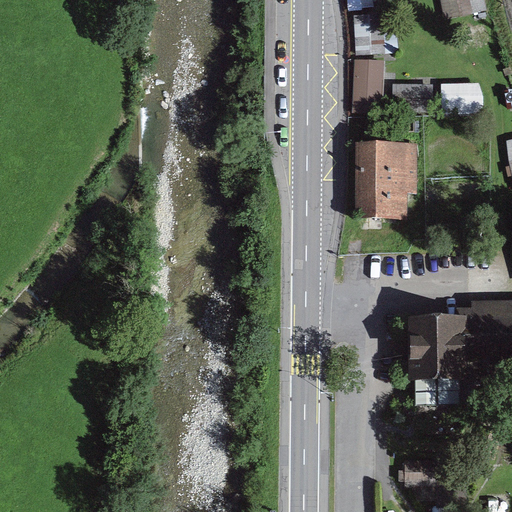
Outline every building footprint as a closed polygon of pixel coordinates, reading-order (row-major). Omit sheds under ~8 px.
[(463,0),(465,14),(485,12),(484,0),(463,0)] [(384,48),(385,14),(358,13),(356,48),(384,48)] [(357,64),(355,112),(378,113),(381,65),(357,64)] [(479,86),(442,87),(443,116),(482,116),(483,100),(479,86)] [(433,87),(393,88),(393,115),(433,114),(433,87)] [(410,150),(361,151),(362,216),(404,216),(404,189),(411,189),(410,150)] [(460,325),(416,324),(416,390),(474,390),(474,333),(511,332),(511,307),(476,307),(476,315),(460,315),(460,325)] [(404,485),(437,483),(436,460),(403,461),(404,485)] [(435,487),(416,486),(416,501),(464,502),(464,480),(435,479),(435,487)]
